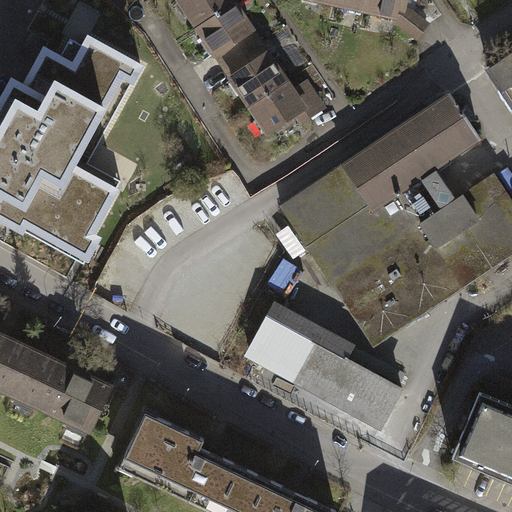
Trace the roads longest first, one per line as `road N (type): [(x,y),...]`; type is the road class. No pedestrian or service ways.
road 1 (residential): [(0,262),(256,408),(465,511)]
road 2 (unclassified): [(511,13),(255,178)]
